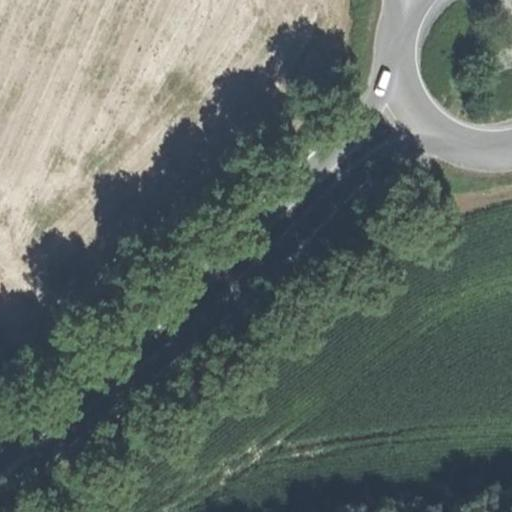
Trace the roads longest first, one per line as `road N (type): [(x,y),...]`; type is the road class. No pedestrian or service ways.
road 1 (secondary): [(287,208),(0,464)]
road 2 (secondary): [(393,84),(287,208)]
road 3 (secondary): [(287,208),(429,136)]
